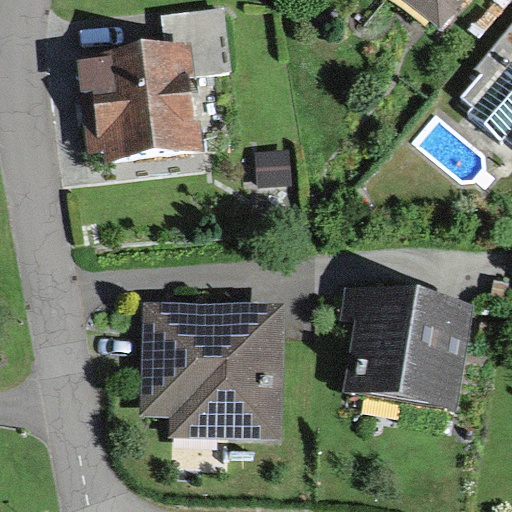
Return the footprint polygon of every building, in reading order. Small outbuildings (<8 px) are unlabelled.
[(394,0),(429,31),(456,0),(394,0)] [(511,42),(463,103),(511,143),(511,42)] [(172,61),(77,71),(88,168),(183,158),(172,61)] [(435,415),(451,319),(358,303),(342,400),(435,415)] [(263,438),(269,321),(143,315),(139,418),(173,419),(172,434),(263,438)]
